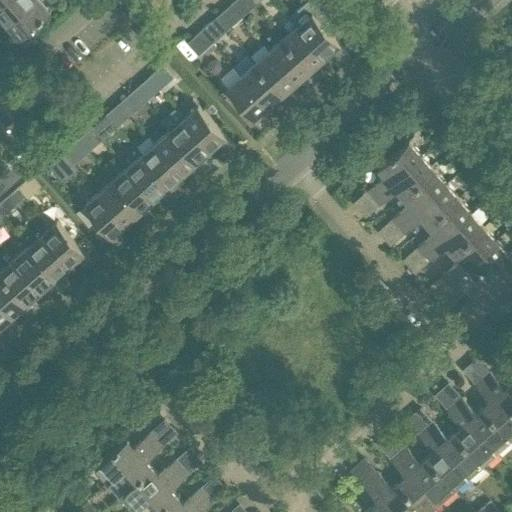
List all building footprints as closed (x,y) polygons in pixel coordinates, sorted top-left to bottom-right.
[(0,13),(7,22),(32,0),(3,0),(0,3),(0,13)] [(11,45),(51,9),(43,0),(32,0),(7,22),(15,31),(5,39),(11,45)] [(241,0),(250,9),(256,3),(253,0),(241,0)] [(319,0),(308,0),(291,15),(299,24),(327,55),(335,48),(343,57),(349,52),(333,34),(342,26),(319,0)] [(228,28),(233,23),(223,11),(217,16),(228,28)] [(222,34),(228,28),(217,16),(211,22),(222,34)] [(321,77),(326,73),(318,63),(327,55),(299,24),(285,36),(321,77)] [(199,54),(213,41),(203,29),(188,42),(199,54)] [(321,77),(285,36),(271,49),(298,80),(307,73),(315,82),(321,77)] [(293,102),(298,97),(289,88),(298,80),(271,49),(257,61),(293,102)] [(293,102),(257,61),(242,74),(270,105),(279,98),(287,107),(293,102)] [(150,76),(161,88),(169,80),(175,75),(164,63),(158,68),(150,76)] [(264,128),(270,122),(261,113),(270,105),(242,74),(228,87),(264,128)] [(146,100),(152,95),(141,83),(136,88),(146,100)] [(140,106),(146,100),(136,88),(129,93),(140,106)] [(0,125),(1,126),(15,113),(0,96),(0,125)] [(213,111),(217,108),(212,102),(208,105),(213,111)] [(236,144),(200,103),(185,115),(213,147),(221,140),(230,149),(236,144)] [(118,125),(124,120),(113,108),(108,113),(118,125)] [(118,125),(108,113),(101,118),(94,125),(104,137),(108,134),(110,132),(112,131),(118,125)] [(207,169),(212,164),(204,155),(213,147),(185,115),(171,128),(207,169)] [(207,169),(171,128),(157,140),(185,172),(193,164),(201,174),(207,169)] [(90,150),(96,145),(85,133),(79,138),(90,150)] [(84,155),(90,150),(79,138),(73,143),(84,155)] [(375,196),(423,153),(410,139),(378,166),(385,174),(368,188),(375,196)] [(179,193),(184,189),(176,180),(185,172),(157,140),(143,153),(179,193)] [(34,164),(49,152),(41,143),(27,156),(34,164)] [(179,193),(143,153),(129,165),(157,196),(165,189),(173,199),(179,193)] [(404,195),(435,168),(423,153),(375,196),(381,203),(398,188),(404,195)] [(20,177),(34,164),(27,156),(12,168),(20,177)] [(61,176),(67,170),(56,158),(50,163),(61,176)] [(151,218),(156,214),(147,205),(157,196),(129,165),(115,178),(151,218)] [(0,183),(6,190),(20,177),(12,168),(0,179),(0,183)] [(399,224),(447,182),(435,168),(404,195),(410,202),(393,217),(399,224)] [(151,218),(115,178),(101,190),(129,221),(137,214),(145,224),(151,218)] [(18,203),(32,191),(24,182),(10,195),(18,203)] [(428,223),(460,196),(447,182),(399,224),(406,231),(422,216),(428,223)] [(122,244),(128,239),(119,229),(129,221),(101,190),(86,203),(113,235),(120,242),(122,244)] [(0,211),(4,216),(18,203),(10,195),(0,203),(0,211)] [(424,252),(472,210),(460,196),(428,223),(434,230),(418,245),(424,252)] [(453,252),(485,224),(472,210),(424,252),(430,259),(447,245),(453,252)] [(94,261),(58,220),(44,233),(71,264),(79,257),(88,266),(94,261)] [(449,280),(497,238),(485,224),(453,252),(459,258),(443,273),(449,280)] [(66,286),(71,282),(62,272),(71,264),(44,233),(30,245),(66,286)] [(104,243),(111,251),(120,242),(113,235),(104,243)] [(478,280),(509,252),(497,238),(449,280),(455,288),(472,273),(478,280)] [(66,286),(30,245),(16,257),(43,289),(51,282),(60,291),(66,286)] [(474,309),(511,275),(511,255),(509,252),(478,280),(484,287),(468,301),(474,309)] [(38,311),(42,306),(34,297),(43,289),(16,257),(1,270),(38,311)] [(38,311),(1,270),(0,271),(0,296),(15,313),(23,307),(31,316),(38,311)] [(503,309),(511,301),(511,275),(474,309),(480,316),(497,301),(503,309)] [(0,325),(9,336),(14,331),(6,322),(15,313),(0,296),(0,325)] [(9,336),(0,325),(0,337),(3,341),(9,336)] [(504,386),(489,369),(482,375),(511,408),(511,379),(504,386)] [(510,436),(511,434),(511,408),(482,375),(475,382),(490,398),(483,404),(510,436)] [(476,411),(461,394),(454,400),(497,448),(510,436),(483,404),(476,411)] [(487,466),(490,464),(485,458),(497,448),(454,400),(447,407),(462,423),(455,429),(487,466)] [(448,435),(433,419),(426,425),(468,473),(480,463),(485,469),(487,466),(455,429),(448,435)] [(458,483),(468,473),(426,425),(419,432),(433,448),(427,454),(455,485),(458,483)] [(111,478),(159,436),(153,429),(136,443),(130,436),(98,464),(111,478)] [(124,492),(155,464),(149,458),(165,443),(159,436),(111,478),(124,492)] [(420,460),(405,444),(398,450),(441,497),(455,485),(427,454),(420,460)] [(427,510),(441,497),(398,450),(390,457),(405,473),(399,479),(427,510)] [(136,506),(184,463),(178,457),(161,471),(155,464),(124,492),(136,506)] [(140,511),(158,511),(180,493),(174,486),(190,471),(184,463),(136,506),(140,511)] [(391,485),(377,469),(370,475),(403,511),(424,511),(427,510),(399,479),(391,485)] [(376,511),(403,511),(370,475),(362,482),(377,498),(370,505),(376,511)] [(466,492),(458,483),(455,485),(463,494),(466,492)] [(187,511),(209,492),(203,485),(186,500),(180,493),(158,511),(187,511)] [(74,494),(80,502),(88,496),(81,488),(74,494)] [(200,511),(215,499),(209,492),(187,511),(200,511)] [(479,511),(492,511),(494,511),(486,502),(477,510),(479,511)]
